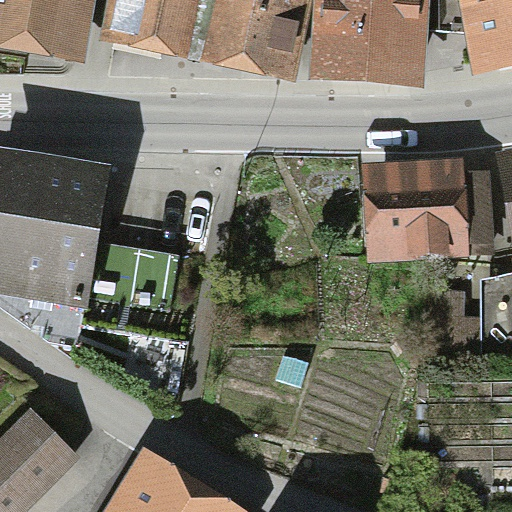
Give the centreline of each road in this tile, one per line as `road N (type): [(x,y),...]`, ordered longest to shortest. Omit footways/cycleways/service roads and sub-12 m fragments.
road 1 (tertiary): [(0,119),(391,125),(511,113)]
road 2 (residential): [(0,332),(186,456),(317,511)]
